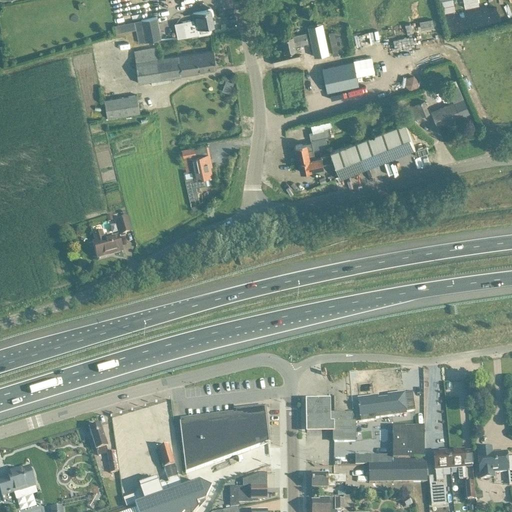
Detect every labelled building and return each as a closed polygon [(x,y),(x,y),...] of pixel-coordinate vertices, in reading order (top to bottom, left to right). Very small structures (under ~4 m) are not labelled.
[(211,9),(201,11),(193,13),(194,21),(191,22),(190,20),(182,21),(186,37),(210,32),(211,30),(210,26),(214,25),(211,9)] [(157,17),(134,22),(115,26),(116,33),(136,29),(138,43),(161,39),(157,17)] [(327,53),(322,30),(307,33),(312,56),(327,53)] [(340,37),(335,38),(334,32),(328,33),(333,56),(339,55),(337,48),(342,47),(340,37)] [(301,33),(291,36),(282,38),(285,52),(296,50),(294,43),(303,41),(301,33)] [(386,46),(359,50),(360,56),(387,52),(386,46)] [(214,50),(204,52),(159,58),(157,47),(134,51),(136,62),(138,83),(188,75),(202,72),(202,71),(216,69),(214,50)] [(358,86),(353,62),(323,68),(328,92),(358,86)] [(406,78),(405,85),(410,91),(417,88),(419,81),(413,76),(406,78)] [(366,84),(351,88),(352,94),(368,89),(366,84)] [(107,119),(139,113),(136,95),(104,100),(107,119)] [(429,113),(423,101),(418,104),(423,116),(429,113)] [(460,117),(457,109),(458,109),(457,107),(456,107),(454,102),(431,112),(438,126),(450,121),(449,119),(459,115),(460,117)] [(323,129),(309,132),(311,140),(331,136),(329,127),(332,126),(329,118),(327,118),(328,126),(322,127),(323,129)] [(415,121),(339,146),(347,172),(423,147),(415,121)] [(298,161),(315,158),(311,142),(295,145),(298,161)] [(194,147),(181,150),(183,157),(186,171),(189,170),(192,170),(194,179),(192,180),(185,181),(189,200),(198,198),(196,187),(214,183),(212,175),(210,175),(208,166),(211,166),(210,160),(209,160),(206,146),(194,148),(194,147)] [(322,164),(334,161),(332,153),(320,155),(321,157),(315,158),(298,161),(301,172),(323,167),(322,164)] [(204,206),(201,202),(191,207),(194,211),(204,206)] [(124,220),(115,222),(117,227),(120,236),(132,232),(129,223),(128,219),(126,211),(121,213),(122,213),(124,220)] [(118,236),(108,239),(104,240),(102,232),(93,234),(95,242),(92,243),(97,258),(100,258),(111,255),(110,253),(121,250),(121,252),(122,251),(118,236)] [(389,398),(373,400),(373,398),(358,400),(359,405),(358,405),(358,408),(359,408),(361,422),(376,420),(375,419),(407,414),(406,412),(415,411),(413,401),(405,402),(404,393),(388,395),(389,398)] [(187,422),(180,423),(186,474),(269,444),(265,411),(189,420),(189,422),(187,422)] [(334,442),(355,442),(355,423),(352,423),(352,414),(333,414),(330,414),(330,423),(334,423),(334,442)] [(94,443),(96,450),(107,447),(105,440),(100,425),(89,429),(94,443)] [(393,456),(393,459),(424,459),(424,427),(392,427),(393,456)] [(169,446),(158,449),(168,481),(178,477),(174,466),(175,465),(169,446)] [(486,448),(478,449),(478,455),(480,475),(480,474),(481,479),(489,478),(495,478),(495,473),(508,471),(509,485),(511,485),(511,457),(507,458),(507,452),(493,454),(487,454),(486,448)] [(463,450),(448,452),(450,469),(458,468),(459,480),(466,479),(465,468),(472,467),(470,450),(463,450)] [(107,453),(111,473),(118,472),(115,452),(107,453)] [(450,469),(448,452),(434,453),(436,482),(443,481),(442,470),(450,469)] [(364,465),(369,465),(393,465),(393,461),(393,459),(393,456),(370,456),(364,456),(364,465)] [(393,465),(369,465),(369,483),(426,483),(426,460),(393,461),(393,465)] [(9,478),(0,480),(0,489),(2,497),(14,493),(16,500),(37,493),(29,468),(7,475),(9,478)] [(243,488),(230,488),(230,508),(239,506),(239,503),(251,503),(257,503),(257,500),(267,500),(266,474),(259,475),(243,481),(243,488)] [(346,483),(346,476),(312,476),(312,489),(327,489),(327,487),(335,487),(335,483),(346,483)] [(433,477),(429,478),(430,487),(431,504),(431,506),(445,505),(444,486),(437,487),(437,484),(433,484),(433,477)] [(181,489),(169,494),(166,485),(161,482),(158,484),(140,490),(137,491),(134,496),(137,505),(116,511),(196,511),(198,510),(196,504),(205,501),(211,489),(200,483),(181,489)] [(475,500),(474,493),(474,484),(465,484),(467,501),(475,500)] [(319,500),(319,502),(312,503),(312,511),(335,511),(336,511),(344,511),(343,509),(350,509),(351,507),(351,502),(350,500),(350,496),(345,496),(345,491),(337,492),(338,497),(343,496),(343,500),(335,500),(335,501),(329,501),(329,500),(319,500)] [(407,497),(402,501),(407,508),(412,504),(407,497)]
